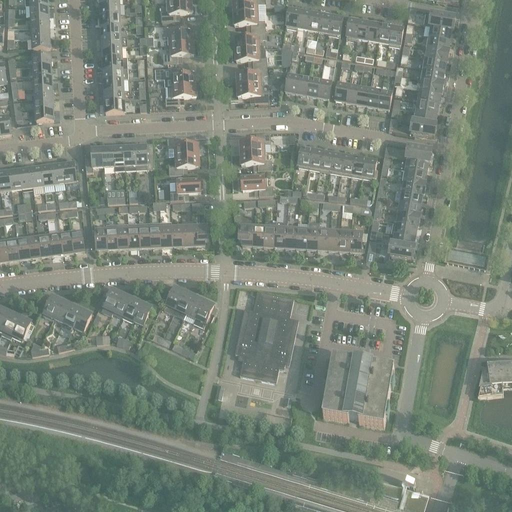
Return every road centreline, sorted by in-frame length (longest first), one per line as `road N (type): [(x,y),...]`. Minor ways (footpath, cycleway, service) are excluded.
road 1 (residential): [(218,126),(285,124),(450,150)]
road 2 (tertiary): [(0,287),(225,272)]
road 3 (tertiary): [(225,272),(408,296)]
road 4 (tertiary): [(459,456),(406,436),(423,317)]
road 5 (residential): [(225,272),(218,126)]
road 6 (residential): [(81,140),(72,0)]
road 7 (residential): [(81,140),(218,126)]
road 8 (residential): [(450,150),(473,16)]
road 9 (residential): [(426,282),(450,150)]
road 10 (residential): [(218,126),(212,0)]
